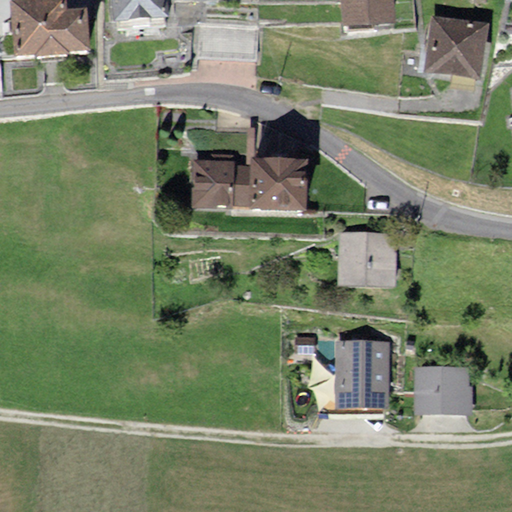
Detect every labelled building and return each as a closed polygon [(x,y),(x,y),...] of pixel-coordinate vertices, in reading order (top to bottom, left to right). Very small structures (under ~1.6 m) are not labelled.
[(65,0),(14,0),(9,0),(14,58),(90,52),(86,8),(67,10),(65,0)] [(111,0),(113,22),(167,18),(165,0),(111,0)] [(393,0),(338,0),(341,27),(395,22),(393,0)] [(488,25),(430,17),(422,72),(481,80),(488,25)] [(211,161),(192,160),(190,210),(232,211),(233,207),(233,166),(234,156),(211,155),(211,161)] [(307,160),(251,159),(251,166),(250,207),(250,210),(306,211),(307,160)] [(251,166),(233,166),(233,207),(250,207),(251,166)] [(397,234),(339,232),(337,287),(395,288),(397,234)] [(389,344),(334,343),(334,409),(388,410),(389,344)] [(468,368),(413,368),(414,416),(472,415),(472,387),(468,387),(468,368)]
